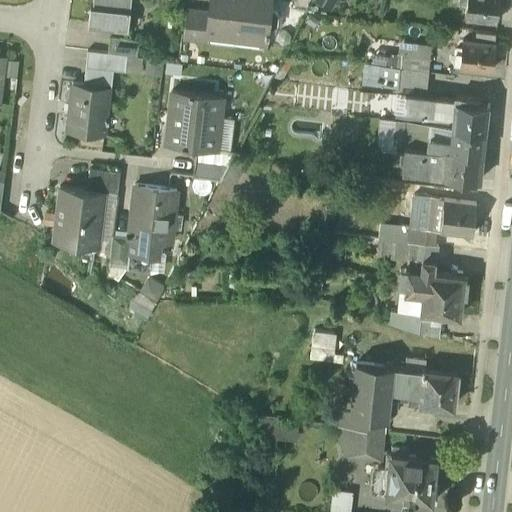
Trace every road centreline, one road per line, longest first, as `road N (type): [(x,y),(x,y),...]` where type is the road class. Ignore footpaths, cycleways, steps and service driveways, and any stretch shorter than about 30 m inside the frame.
road 1 (primary): [(493,511),(511,331)]
road 2 (residential): [(167,162),(37,146)]
road 3 (residential): [(37,146),(51,26)]
